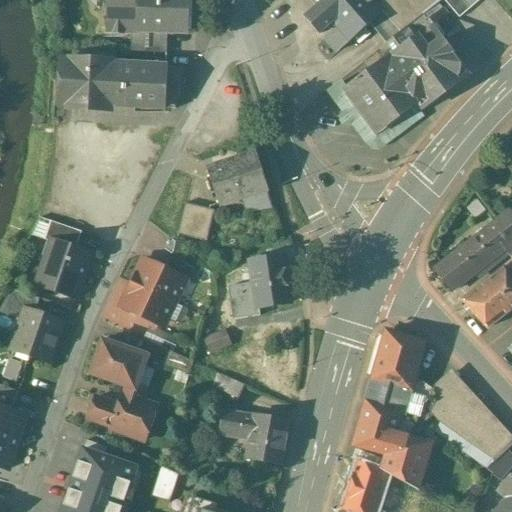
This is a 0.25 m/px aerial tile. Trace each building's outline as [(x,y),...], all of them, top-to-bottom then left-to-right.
[(126,0),(126,12),(109,12),(108,34),(131,35),(138,35),(138,32),(136,32),(137,0),(126,0)] [(126,0),(109,0),(109,12),(126,12),(126,0)] [(137,0),(136,32),(138,32),(143,32),(186,33),(188,0),(183,0),(137,0)] [(340,52),(383,15),(370,0),(311,0),(317,7),(304,18),(319,35),(332,24),(335,28),(326,36),(340,52)] [(370,0),(383,15),(398,33),(385,44),(386,45),(423,16),(442,0),(370,0)] [(469,9),(461,0),(442,0),(459,18),(469,9)] [(480,0),(461,0),(469,9),(480,0)] [(386,45),(362,64),(369,74),(348,90),(350,93),(343,98),(349,107),(341,113),(351,126),(359,120),(374,139),(376,140),(412,113),(413,102),(415,100),(423,101),(458,76),(459,66),(423,16),(386,45)] [(138,35),(131,35),(130,52),(142,53),(143,32),(138,32),(138,35)] [(166,68),(113,65),(113,63),(103,62),(103,58),(86,57),(86,62),(84,105),(164,110),(164,109),(175,110),(175,96),(180,96),(182,69),(166,68)] [(86,62),(69,61),(67,104),(84,105),(86,62)] [(511,152),(503,159),(511,170),(511,152)] [(255,155),(208,170),(219,206),(266,191),(255,155)] [(210,210),(184,204),(177,235),(202,241),(210,210)] [(511,218),(508,214),(436,270),(451,291),(503,250),(507,255),(511,250),(511,218)] [(81,233),(50,222),(44,241),(53,244),(53,243),(75,250),(81,233)] [(172,241),(164,250),(171,255),(173,253),(175,243),(172,241)] [(75,250),(53,243),(53,244),(48,260),(45,259),(36,286),(75,299),(80,283),(89,256),(90,256),(90,255),(75,250)] [(283,258),(249,263),(252,284),(229,287),(228,289),(233,321),(260,316),(259,309),(290,304),(283,258)] [(185,280),(142,260),(131,284),(174,304),(185,280)] [(511,263),(463,301),(487,328),(511,308),(511,263)] [(174,304),(131,284),(120,308),(163,328),(167,319),(174,304)] [(39,300),(15,292),(5,311),(22,316),(28,318),(30,311),(34,313),(39,300)] [(187,310),(174,304),(167,319),(179,325),(187,310)] [(34,313),(30,311),(28,318),(22,316),(10,351),(48,364),(48,363),(47,362),(54,341),(56,341),(62,323),(34,313)] [(178,341),(149,328),(143,339),(173,353),(178,341)] [(224,332),(204,340),(209,354),(230,345),(224,332)] [(423,343),(386,333),(372,379),(410,390),(413,378),(423,343)] [(146,357),(101,342),(90,375),(123,387),(124,384),(136,388),(136,387),(145,360),(146,357)] [(192,363),(167,351),(162,366),(188,375),(192,363)] [(243,387),(218,375),(212,388),(238,399),(243,387)] [(431,390),(413,378),(410,390),(372,379),(370,389),(390,403),(400,410),(420,423),(423,426),(434,434),(465,405),(442,380),(431,390)] [(125,387),(118,407),(94,399),(87,419),(111,428),(110,430),(123,435),(125,438),(129,437),(143,442),(149,424),(145,415),(148,405),(141,402),(146,390),(136,387),(136,388),(124,384),(123,387),(125,387)] [(17,393),(0,386),(0,408),(11,412),(17,393)] [(429,445),(412,440),(414,435),(416,435),(420,423),(400,410),(399,413),(388,410),(390,403),(370,389),(354,446),(387,455),(382,472),(387,474),(416,490),(429,445)] [(465,405),(434,434),(486,470),(506,451),(507,451),(465,405)] [(11,412),(0,408),(0,467),(8,470),(23,425),(25,417),(11,412)] [(254,416),(223,411),(219,434),(250,439),(247,460),(280,466),(285,438),(286,438),(288,422),(254,416)] [(188,421),(178,419),(176,427),(186,430),(188,421)] [(108,448),(86,442),(61,511),(120,511),(135,470),(105,458),(108,448)] [(511,457),(506,451),(486,470),(492,474),(492,475),(500,481),(511,467),(511,457)] [(386,475),(357,463),(342,510),(347,511),(374,511),(379,498),(387,475),(386,475)] [(511,473),(497,491),(505,499),(511,504),(511,473)] [(416,490),(387,474),(386,475),(387,475),(379,498),(385,500),(387,495),(414,510),(423,494),(416,490)] [(511,511),(511,504),(505,499),(502,503),(503,504),(496,511),(511,511)] [(233,511),(201,503),(198,511),(233,511)]
